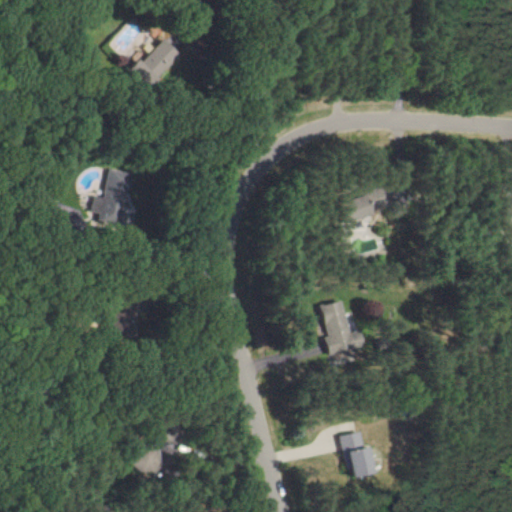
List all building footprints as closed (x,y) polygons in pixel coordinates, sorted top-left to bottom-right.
[(133,83),(171,54),(162,42),(124,71),(133,83)] [(99,198),(88,195),(85,212),(95,214),(93,220),(106,223),(108,213),(119,215),(129,174),(105,169),(99,198)] [(362,215),(359,201),(367,199),(366,195),(361,197),(360,194),(327,202),(332,223),(362,215)] [(58,203),(41,199),(37,213),(54,217),(58,203)] [(511,201),(503,200),(501,222),(511,223),(511,201)] [(124,338),(144,337),(142,298),(123,298),(124,338)] [(315,305),(321,336),(319,336),(323,355),(359,347),(355,331),(344,333),(337,300),(315,305)] [(150,429),(151,444),(126,446),(128,472),(152,470),(150,448),(174,446),(172,427),(150,429)] [(366,472),(355,430),(334,436),(345,478),(366,472)]
